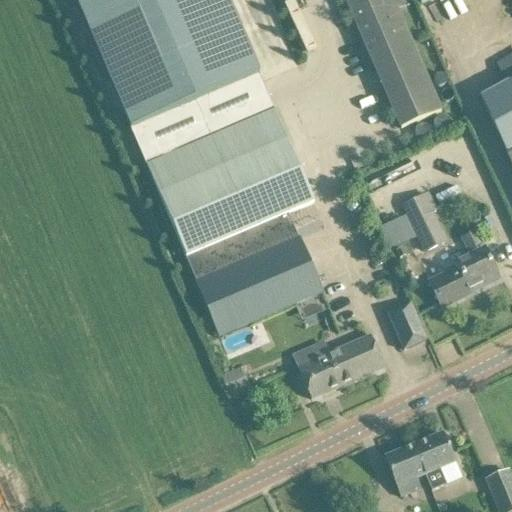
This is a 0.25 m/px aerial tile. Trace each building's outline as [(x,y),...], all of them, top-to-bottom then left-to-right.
[(75,0),(147,166),(152,178),(219,339),(323,295),(289,215),(314,204),(274,112),(226,0),(75,0)] [(400,12),(394,0),(345,0),(402,131),(444,113),(400,12)] [(505,152),(511,167),(511,83),(482,101),(506,152),(505,152)] [(425,197),(403,207),(424,254),(447,243),(425,197)] [(454,265),(457,269),(429,283),(441,309),(471,295),(471,294),(487,286),(485,281),(496,275),(475,233),(461,241),(470,257),(454,265)] [(426,342),(415,316),(411,305),(383,317),(399,354),(426,342)] [(296,365),(311,401),(384,370),(371,340),(330,357),(327,352),(296,365)] [(240,368),(219,375),(226,396),(247,389),(240,368)] [(439,472),(456,465),(443,435),(414,447),(424,472),(423,473),(431,493),(445,487),(439,472)] [(424,472),(414,447),(413,448),(385,460),(401,498),(420,490),(415,476),(423,473),(424,472)] [(487,481),(499,511),(511,511),(511,478),(509,472),(487,481)]
